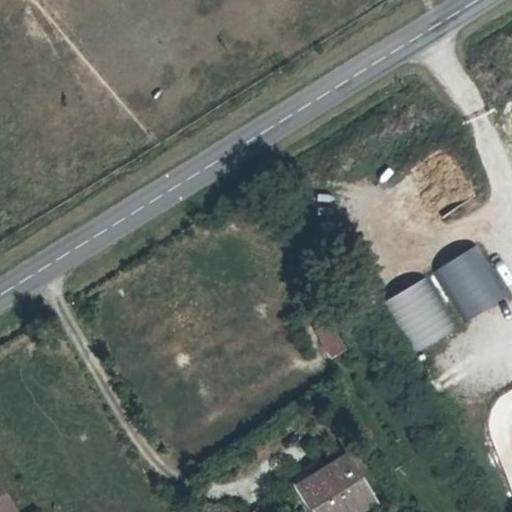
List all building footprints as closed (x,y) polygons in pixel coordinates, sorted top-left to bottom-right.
[(381,299),(411,351),(453,328),(424,275),(381,299)] [(504,353),(456,369),(460,381),(508,365),(504,353)] [(469,396),(511,378),(511,367),(511,364),(464,383),(469,396)] [(316,511),(357,511),(373,502),(347,460),(302,488),(316,511)] [(13,511),(0,490),(0,511),(13,511)]
